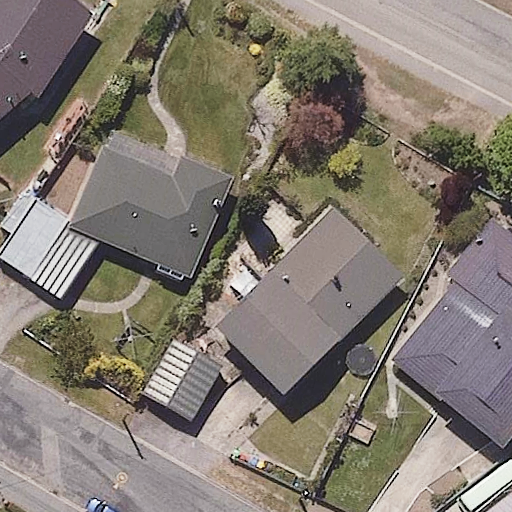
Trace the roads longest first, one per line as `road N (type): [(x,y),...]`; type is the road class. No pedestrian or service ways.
road 1 (residential): [(0,411),(173,511)]
road 2 (unclassified): [(385,0),(511,65)]
